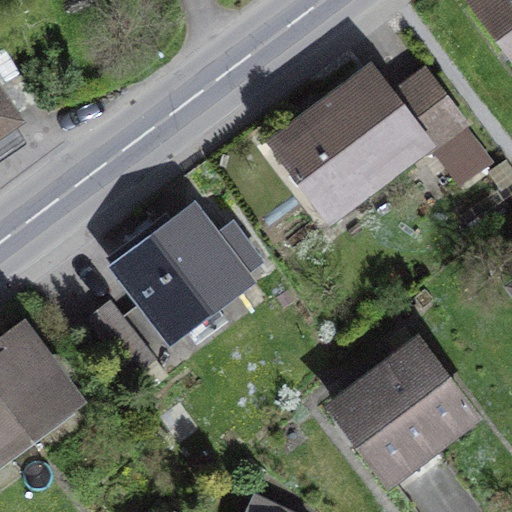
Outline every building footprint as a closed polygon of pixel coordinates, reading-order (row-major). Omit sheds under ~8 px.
[(511,0),(475,0),(472,3),(511,56),(511,0)] [(281,149),(333,217),(368,191),(362,182),(419,140),(425,149),(462,122),(425,73),(389,100),(368,71),(324,104),(330,112),(281,149)] [(0,126),(11,119),(0,103),(0,126)] [(117,258),(169,329),(257,262),(230,226),(210,241),(193,219),(173,234),(165,223),(117,258)] [(131,376),(154,359),(108,300),(86,318),(131,376)] [(0,455),(73,402),(20,332),(0,346),(0,455)] [(339,413),(390,481),(435,448),(428,439),(466,411),(415,343),(370,376),(377,385),(339,413)] [(287,511),(254,497),(247,511),(287,511)]
